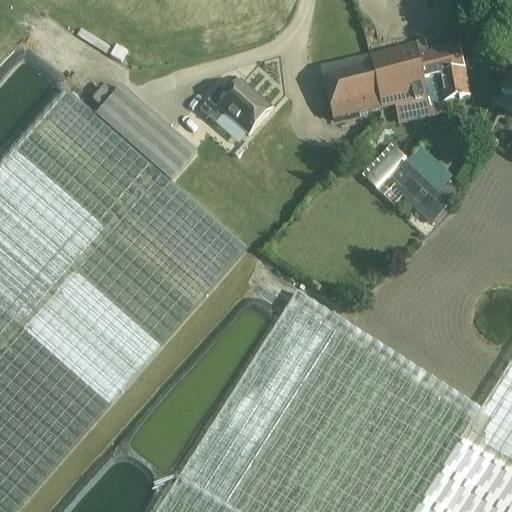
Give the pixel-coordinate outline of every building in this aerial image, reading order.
[(116,45),(119,37),(86,22),(82,30),(116,45)] [(33,38),(48,41),(50,29),(36,27),(33,38)] [(425,46),(371,59),(385,112),(428,102),(429,110),(459,103),(459,105),(462,105),(462,103),(469,101),(469,100),(468,100),(458,49),(427,56),(425,46)] [(332,124),(385,112),(371,59),(369,59),(320,70),(320,72),(332,124)] [(511,71),(501,94),(511,99),(511,71)] [(229,99),(220,91),(200,114),(215,127),(224,117),(248,138),(271,112),(240,85),(229,99)] [(191,318),(248,252),(171,187),(197,158),(122,93),(115,102),(104,92),(94,103),(105,113),(97,122),(66,96),(10,159),(0,170),(0,511),(21,511),(71,456),(191,318)] [(390,148),(363,178),(385,198),(396,208),(405,198),(436,226),(452,209),(447,205),(456,196),(444,186),(450,179),(418,150),(407,163),(390,148)] [(298,297),(178,482),(225,511),(511,511),(511,365),(481,415),(298,297)] [(225,511),(178,482),(159,511),(225,511)]
